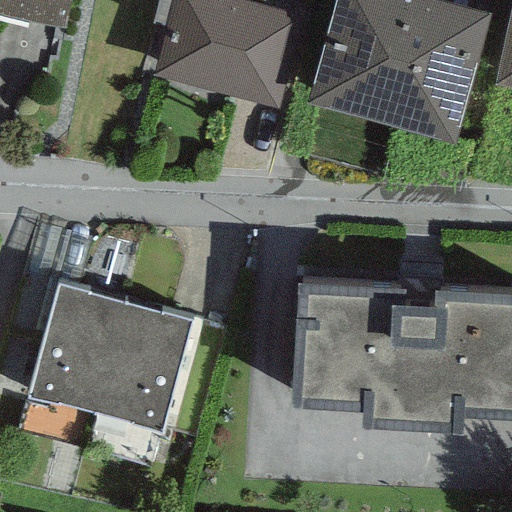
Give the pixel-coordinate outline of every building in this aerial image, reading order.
[(0,0),(0,3),(64,16),(67,0),(0,0)] [(156,0),(152,15),(165,18),(153,65),(277,98),(301,6),(278,0),(156,0)] [(490,1),(487,0),(330,0),(306,87),(455,128),(490,1)] [(511,0),(510,0),(494,70),(511,73),(511,0)] [(511,275),(297,263),(290,390),(362,394),(361,409),(462,415),(463,399),(511,401),(511,275)] [(27,385),(96,404),(126,293),(57,275),(27,385)] [(193,311),(126,293),(96,404),(162,423),(193,311)]
